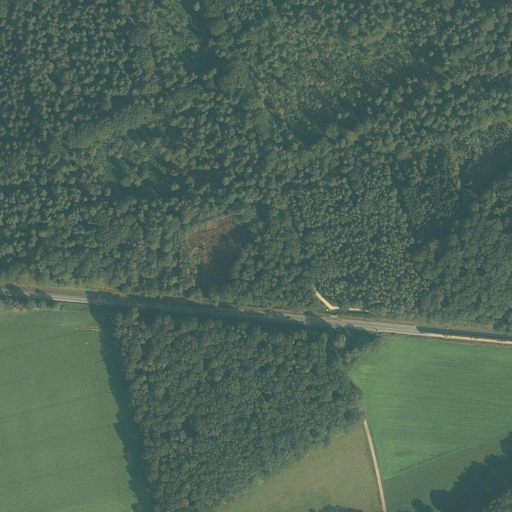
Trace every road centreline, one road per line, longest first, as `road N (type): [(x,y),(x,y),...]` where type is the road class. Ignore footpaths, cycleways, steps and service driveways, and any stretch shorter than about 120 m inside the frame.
road 1 (track): [(0,276),(38,279),(279,192)]
road 2 (track): [(279,192),(511,111)]
road 3 (track): [(335,308),(482,325),(511,315)]
road 4 (track): [(0,172),(157,110)]
road 5 (track): [(335,308),(320,297),(279,192)]
road 6 (track): [(279,192),(240,77)]
